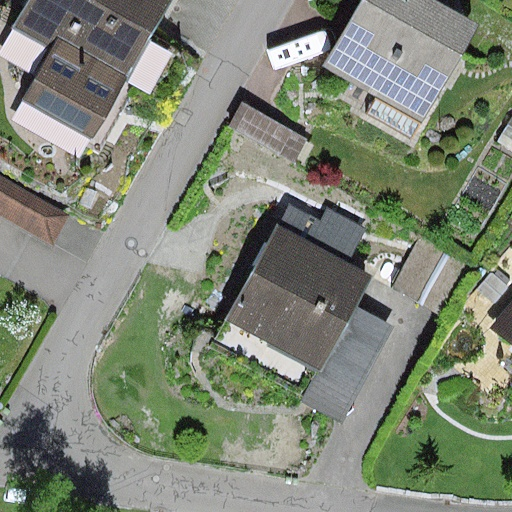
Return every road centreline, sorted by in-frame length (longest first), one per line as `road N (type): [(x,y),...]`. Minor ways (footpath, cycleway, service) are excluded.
road 1 (residential): [(45,464),(54,390),(70,342),(267,0)]
road 2 (residential): [(345,511),(45,464)]
